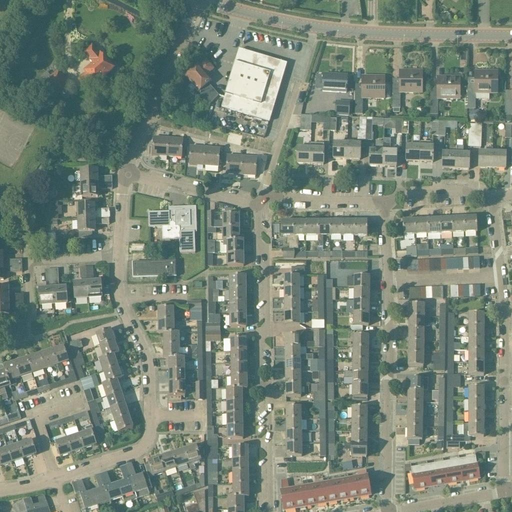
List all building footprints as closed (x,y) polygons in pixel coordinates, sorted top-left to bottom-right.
[(86,75),(79,81),(85,87),(91,82),(94,86),(95,87),(96,86),(98,87),(99,87),(100,87),(101,87),(103,86),(104,85),(104,84),(104,83),(104,82),(102,79),(113,70),(103,58),(99,53),(97,53),(92,47),(85,53),(90,59),(89,60),(94,66),(84,74),(86,75)] [(267,58),(253,54),(239,50),(224,98),(221,108),(251,117),(256,119),(269,123),(287,64),(267,58)] [(212,81),(207,75),(213,70),(207,62),(200,67),(199,66),(186,78),(192,85),(188,88),(192,93),(196,90),(198,93),(205,101),(209,105),(218,96),(209,84),(212,81)] [(58,71),(48,79),(49,80),(45,83),(50,91),(55,87),(59,92),(68,84),(58,71)] [(422,94),(422,72),(400,72),(400,94),(422,94)] [(497,72),(475,72),(475,101),(489,101),(489,95),(497,95),(497,72)] [(346,94),(347,76),(323,75),(322,92),(346,94)] [(384,100),(384,77),(362,77),(363,100),(384,100)] [(460,78),(437,78),(438,100),(459,100),(460,78)] [(392,109),(392,114),(399,114),(399,109),(400,109),(400,95),(392,95),(392,109)] [(355,100),(354,115),(363,115),(363,100),(355,100)] [(437,121),(437,116),(438,116),(438,102),(430,102),(430,116),(430,121),(437,121)] [(475,110),(475,102),(467,102),(467,110),(475,110)] [(350,103),(336,103),(335,116),(349,117),(350,103)] [(477,111),(469,113),(471,122),(480,120),(477,111)] [(311,132),(311,117),(301,116),(300,132),(311,132)] [(357,141),(365,142),(366,121),(366,119),(360,119),(360,120),(359,133),(357,134),(357,141)] [(396,121),(384,121),(384,130),(395,131),(396,121)] [(152,156),(167,157),(168,139),(153,138),(152,156)] [(168,139),(167,157),(182,159),(183,140),(168,139)] [(369,167),(383,168),(383,143),(376,143),(375,152),(370,151),(369,167)] [(383,143),(383,168),(396,168),(396,152),(390,152),(390,143),(383,143)] [(406,163),(420,163),(421,143),(413,143),(413,147),(407,147),(406,163)] [(433,164),(433,148),(433,144),(421,143),(420,163),(433,164)] [(310,165),(323,166),(324,150),(324,145),(311,144),(311,149),(310,165)] [(333,160),(347,161),(347,145),(334,144),(333,160)] [(297,165),(310,165),(311,149),(311,145),(304,145),(304,149),(297,149),(297,165)] [(347,145),(347,161),(360,161),(360,145),(347,145)] [(189,166),(205,167),(206,148),(190,147),(189,166)] [(442,170),(456,170),(456,147),(449,147),(449,154),(443,154),(442,170)] [(469,171),(469,155),(463,155),(463,148),(456,147),(456,170),(469,171)] [(219,168),(220,149),(206,148),(205,167),(219,168)] [(479,169),(492,170),(493,154),(493,149),(486,149),(486,153),(479,153),(479,169)] [(506,154),(493,154),(492,170),(505,170),(506,154)] [(226,175),(240,176),(242,157),(227,156),(226,175)] [(255,177),(257,158),(242,157),(240,176),(255,177)] [(77,183),(81,183),(81,185),(112,184),(112,177),(101,178),(100,179),(97,179),(97,170),(81,171),(81,173),(76,173),(75,175),(75,181),(77,183)] [(82,198),(98,198),(98,189),(100,189),(102,191),(112,190),(112,184),(81,185),(82,198)] [(57,203),(48,203),(48,221),(58,220),(57,203)] [(78,206),(78,220),(109,219),(109,212),(99,212),(97,214),(94,214),(94,205),(80,206),(78,206)] [(180,254),(195,254),(194,233),(197,233),(196,208),(169,209),(169,213),(148,214),(149,229),(162,228),(163,241),(180,241),(180,254)] [(223,222),(215,222),(215,229),(216,229),(223,229),(223,228),(239,228),(239,216),(233,216),(225,216),(223,216),(223,222)] [(476,218),(464,219),(464,234),(477,233),(476,218)] [(78,233),(95,233),(95,225),(98,224),(99,226),(109,225),(109,219),(78,220),(78,233)] [(452,219),(439,220),(440,235),(452,234),(452,219)] [(464,234),(464,219),(452,219),(452,234),(464,234)] [(440,235),(439,220),(427,221),(428,235),(440,235)] [(403,237),(415,236),(414,221),(402,222),(403,237)] [(427,221),(414,221),(415,236),(428,235),(427,221)] [(283,251),(283,260),(294,260),(294,251),(294,250),(293,222),(281,222),(281,237),(286,237),(287,245),(289,245),(289,251),(283,251)] [(306,222),(293,222),(294,250),(299,250),(298,237),(306,237),(306,222)] [(318,237),(318,222),(306,222),(306,237),(318,237)] [(330,237),(330,222),(318,222),(318,237),(318,248),(323,248),(323,237),(330,237)] [(330,237),(342,237),(342,222),(330,222),(330,237)] [(354,222),(342,222),(342,237),(354,237),(354,222)] [(354,222),(354,237),(367,237),(367,222),(354,222)] [(227,241),(239,241),(239,228),(223,228),(223,242),(227,242),(227,241)] [(239,241),(227,241),(227,242),(223,242),(223,247),(227,247),(227,254),(243,254),(243,242),(243,241),(239,241)] [(453,246),(441,246),(441,251),(441,257),(453,256),(453,250),(453,246)] [(406,248),(406,258),(406,259),(416,258),(416,252),(415,248),(406,248)] [(0,254),(0,267),(22,267),(22,261),(3,261),(2,254),(0,254)] [(243,254),(227,254),(227,267),(244,267),(243,254)] [(133,279),(176,278),(175,264),(175,263),(133,264),(133,279)] [(0,281),(3,281),(3,273),(6,273),(7,274),(22,273),(22,267),(0,267),(0,281)] [(86,268),(80,269),(81,284),(74,284),(75,300),(88,299),(86,268)] [(93,268),(86,268),(88,299),(102,298),(101,282),(93,283),(93,268)] [(299,289),(299,277),(305,277),(305,268),(292,268),(292,277),(284,277),(284,289),(299,289)] [(58,270),(51,271),(54,306),(67,305),(66,289),(59,289),(58,270)] [(45,271),(46,290),(39,290),(40,307),(54,306),(51,271),(45,271)] [(246,277),(229,277),(229,291),(246,290),(246,277)] [(369,277),(354,277),(354,290),(369,290),(369,277)] [(208,278),(208,291),(218,291),(218,283),(213,283),(213,278),(208,278)] [(0,289),(0,302),(23,302),(23,295),(13,296),(10,297),(8,297),(8,289),(0,289)] [(284,289),(284,301),(299,301),(299,289),(284,289)] [(229,291),(229,303),(246,303),(246,290),(229,291)] [(354,290),(354,301),(369,302),(369,290),(354,290)] [(218,291),(208,291),(208,304),(215,304),(218,304),(218,291)] [(284,301),(284,313),(299,313),(299,301),(284,301)] [(354,301),(354,314),(369,314),(369,302),(354,301)] [(0,316),(9,316),(8,308),(11,308),(13,309),(23,308),(23,302),(0,302),(0,316)] [(202,322),(202,309),(202,302),(188,302),(187,302),(187,309),(191,309),(191,318),(191,321),(197,321),(197,322),(202,322)] [(229,303),(229,316),(246,316),(246,303),(229,303)] [(409,305),(409,318),(424,319),(424,306),(409,305)] [(158,322),(174,322),(174,309),(158,309),(158,322)] [(299,313),(284,313),(284,327),(300,326),(299,313)] [(314,330),(324,329),(324,313),(318,313),(318,314),(318,321),(314,321),(314,330)] [(368,327),(369,314),(354,314),(353,327),(350,327),(350,332),(361,332),(361,327),(368,327)] [(469,315),(469,327),(484,327),(484,315),(469,315)] [(230,329),(246,329),(246,316),(229,316),(230,329)] [(424,330),(424,319),(409,318),(409,329),(424,330)] [(163,335),(163,334),(174,334),(174,322),(158,322),(158,335),(163,335)] [(208,325),(206,325),(205,333),(220,333),(220,325),(213,325),(208,325)] [(484,327),(469,327),(469,339),(484,339),(484,327)] [(399,329),(399,337),(408,337),(409,329),(399,329)] [(409,329),(408,342),(423,342),(424,330),(409,329)] [(96,335),(100,347),(115,342),(111,330),(96,335)] [(324,332),(314,332),(313,348),(318,348),(324,348),(324,332)] [(205,333),(206,343),(211,343),(220,343),(220,333),(205,333)] [(163,347),(179,346),(179,334),(174,334),(163,334),(163,335),(163,347)] [(285,336),(285,349),(304,349),(304,343),(300,343),(300,336),(285,336)] [(353,336),(353,349),(368,349),(368,337),(353,336)] [(468,344),(468,351),(484,351),(484,339),(469,339),(461,339),(461,344),(468,344)] [(70,353),(72,357),(76,356),(80,355),(78,350),(83,348),(80,340),(67,344),(70,353)] [(231,353),(246,352),(246,340),(231,340),(231,353)] [(100,347),(104,359),(114,356),(119,355),(115,342),(100,347)] [(408,342),(408,355),(423,355),(423,342),(408,342)] [(164,360),(168,360),(168,359),(180,359),(179,346),(163,347),(164,360)] [(192,359),(197,359),(202,359),(202,346),(197,346),(192,347),(192,359)] [(64,347),(51,351),(56,367),(58,373),(64,371),(62,365),(69,363),(68,360),(64,347)] [(285,349),(285,361),(300,361),(313,361),(313,356),(306,356),(306,349),(304,349),(285,349)] [(353,349),(353,361),(368,362),(368,349),(353,349)] [(39,355),(45,371),(56,367),(51,351),(39,355)] [(468,351),(468,364),(484,364),(484,351),(468,351)] [(231,360),(231,364),(247,364),(246,360),(246,352),(231,353),(231,360)] [(39,355),(28,359),(33,375),(45,371),(39,355)] [(423,368),(423,360),(423,355),(408,355),(408,360),(408,367),(423,368)] [(72,357),(76,369),(80,367),(76,356),(72,357)] [(99,361),(103,373),(118,368),(115,360),(114,356),(104,359),(99,360),(99,361)] [(445,372),(445,360),(445,356),(439,356),(439,360),(438,365),(433,365),(433,372),(445,372)] [(21,379),(33,375),(28,359),(24,360),(16,363),(21,379)] [(184,360),(184,359),(180,359),(168,359),(168,360),(169,372),(184,371),(184,360)] [(313,369),(319,369),(319,373),(325,373),(325,360),(318,360),(313,361),(313,369)] [(300,373),(300,361),(285,361),(285,373),(300,373)] [(368,362),(353,361),(353,373),(368,373),(368,362)] [(5,372),(4,372),(9,388),(16,385),(15,381),(21,379),(16,363),(3,367),(5,372)] [(231,364),(231,377),(247,377),(247,364),(231,364)] [(453,376),(453,364),(447,364),(447,376),(447,382),(460,382),(460,376),(453,376)] [(484,364),(468,364),(468,376),(483,377),(484,364)] [(84,379),(80,367),(76,369),(80,381),(84,379)] [(107,384),(117,381),(122,380),(121,378),(124,377),(122,371),(119,372),(118,368),(103,373),(107,384)] [(169,372),(169,384),(185,384),(184,371),(169,372)] [(4,372),(0,373),(0,396),(6,394),(4,389),(9,388),(4,372)] [(61,382),(62,387),(74,383),(77,382),(73,372),(68,373),(70,379),(65,381),(64,378),(60,379),(61,382)] [(285,373),(285,386),(300,386),(300,373),(285,373)] [(352,378),(352,385),(367,386),(368,373),(353,373),(344,373),(344,378),(352,378)] [(84,379),(80,381),(80,382),(83,392),(92,389),(95,388),(92,377),(84,379)] [(231,377),(231,389),(247,389),(247,377),(231,377)] [(408,379),(408,391),(423,392),(428,392),(428,380),(423,380),(423,379),(408,379)] [(102,386),(106,398),(121,393),(117,381),(107,384),(102,386)] [(60,382),(50,386),(51,391),(62,387),(61,382),(60,382)] [(447,382),(447,389),(447,400),(453,400),(453,389),(460,389),(460,382),(447,382)] [(198,383),(195,383),(196,401),(203,402),(203,383),(198,383)] [(185,397),(185,384),(169,384),(169,397),(185,397)] [(313,397),(313,403),(325,403),(325,385),(319,385),(319,397),(313,397)] [(352,385),(352,398),(367,399),(367,386),(352,385)] [(51,391),(50,386),(38,390),(39,394),(51,391)] [(300,386),(285,386),(286,398),(301,398),(300,386)] [(469,388),(469,400),(484,400),(484,388),(469,388)] [(226,389),(226,403),(242,403),(242,390),(247,390),(247,389),(231,389),(226,389)] [(38,390),(26,394),(28,398),(39,394),(38,390)] [(408,404),(423,404),(423,392),(408,391),(408,404)] [(106,398),(110,410),(125,405),(121,393),(106,398)] [(13,395),(13,398),(15,403),(28,398),(26,394),(19,396),(18,394),(13,395)] [(484,400),(469,400),(469,413),(484,413),(484,400)] [(91,416),(96,414),(92,403),(87,404),(91,416)] [(227,415),(242,415),(242,403),(226,403),(227,415)] [(314,408),(319,408),(319,420),(325,420),(325,403),(313,403),(314,408)] [(408,404),(407,416),(422,416),(423,404),(408,404)] [(110,410),(114,422),(129,417),(125,405),(110,410)] [(286,408),(286,421),(301,421),(301,408),(286,408)] [(352,408),(352,421),(367,421),(367,408),(352,408)] [(83,422),(88,420),(87,416),(88,416),(87,412),(73,417),(74,422),(82,419),(83,422)] [(19,413),(7,417),(8,420),(9,424),(21,420),(19,413)] [(469,413),(468,426),(484,427),(484,413),(469,413)] [(91,416),(95,428),(100,426),(96,414),(91,416)] [(227,415),(227,428),(242,427),(242,415),(227,415)] [(407,416),(407,428),(422,428),(422,416),(407,416)] [(74,422),(73,417),(61,421),(63,426),(69,424),(74,422)] [(118,434),(133,429),(129,417),(114,422),(118,434)] [(61,421),(49,425),(51,430),(63,426),(61,421)] [(301,434),(301,421),(286,421),(286,434),(301,434)] [(367,433),(367,421),(352,421),(352,433),(367,433)] [(14,431),(27,427),(25,422),(13,427),(14,431)] [(102,426),(100,426),(95,428),(101,445),(108,443),(102,426)] [(459,444),(459,437),(452,437),(452,426),(446,426),(446,442),(446,450),(459,450),(459,444)] [(463,426),(463,438),(484,438),(484,427),(468,426),(463,426)] [(13,427),(1,431),(3,435),(10,433),(12,438),(16,437),(14,431),(13,427)] [(92,427),(91,427),(84,429),(86,433),(79,436),(84,450),(96,446),(92,432),(94,432),(92,427)] [(242,427),(227,428),(227,440),(243,440),(242,427)] [(212,428),(207,428),(207,445),(218,444),(218,436),(214,436),(214,428),(212,428)] [(408,446),(408,447),(419,447),(419,445),(419,441),(422,441),(422,428),(407,428),(407,441),(408,441),(408,446)] [(352,433),(351,445),(366,445),(367,433),(352,433)] [(286,434),(286,446),(301,446),(301,434),(286,434)] [(79,436),(67,439),(72,454),(84,450),(79,436)] [(60,458),(72,454),(67,439),(55,443),(60,458)] [(36,456),(31,441),(19,445),(24,460),(36,456)] [(218,444),(207,445),(207,449),(207,462),(218,461),(218,450),(218,444)] [(366,445),(351,445),(344,444),(344,451),(351,451),(351,458),(366,458),(366,445)] [(19,445),(7,449),(12,464),(24,460),(19,445)] [(302,458),(301,446),(286,446),(286,458),(302,458)] [(196,447),(184,451),(189,465),(201,461),(196,447)] [(232,448),(232,461),(248,461),(248,448),(232,448)] [(7,449),(0,451),(0,466),(0,468),(12,464),(7,449)] [(177,469),(189,465),(184,451),(173,454),(177,469)] [(173,454),(160,458),(165,473),(177,469),(173,454)] [(475,457),(459,460),(463,483),(479,480),(475,457)] [(146,471),(147,474),(149,479),(153,477),(165,473),(160,458),(148,462),(150,469),(146,471)] [(459,460),(443,463),(447,485),(463,483),(459,460)] [(218,465),(218,461),(207,462),(208,473),(218,473),(218,465)] [(232,473),(248,473),(248,461),(232,461),(232,473)] [(342,463),(344,475),(355,473),(353,461),(342,463)] [(443,463),(427,466),(431,488),(447,485),(443,463)] [(132,464),(125,466),(136,499),(137,500),(150,496),(148,491),(153,490),(149,479),(147,474),(143,475),(136,478),(132,464)] [(124,503),(136,499),(125,466),(120,468),(124,482),(118,484),(123,498),(124,503)] [(411,469),(415,491),(431,488),(427,466),(411,469)] [(359,480),(356,480),(359,499),(370,497),(366,472),(365,472),(358,473),(359,480)] [(107,473),(101,475),(110,503),(123,498),(118,484),(111,486),(107,473)] [(218,486),(218,473),(208,473),(208,486),(213,486),(218,486)] [(232,473),(233,486),(248,485),(248,473),(232,473)] [(99,490),(93,492),(98,507),(110,503),(101,475),(94,477),(99,490)] [(199,484),(196,486),(197,490),(204,488),(204,476),(199,476),(199,484)] [(356,480),(345,482),(348,501),(359,499),(356,480)] [(82,481),(75,483),(85,511),(98,507),(93,492),(86,494),(82,481)] [(281,494),(283,511),(286,511),(295,510),(292,492),(289,492),(287,481),(281,482),(281,493),(281,494)] [(345,482),(334,484),(338,503),(348,501),(345,482)] [(334,484),(324,486),(327,505),(338,503),(334,484)] [(248,498),(248,485),(233,486),(233,498),(244,498),(248,498)] [(196,486),(184,490),(185,495),(197,490),(196,486)] [(324,486),(313,488),(317,507),(327,505),(324,486)] [(313,488),(303,490),(306,508),(317,507),(313,488)] [(185,495),(184,490),(172,494),(173,498),(185,495)] [(302,490),(292,492),(296,509),(305,508),(302,490)] [(205,511),(205,491),(193,495),(197,505),(186,509),(186,511),(205,511)] [(172,494),(160,498),(161,502),(173,498),(172,494)] [(38,511),(48,509),(46,503),(44,496),(35,498),(38,506),(33,507),(31,500),(16,505),(13,506),(14,511),(38,511)] [(228,498),(228,511),(244,511),(244,498),(233,498),(228,498)]
